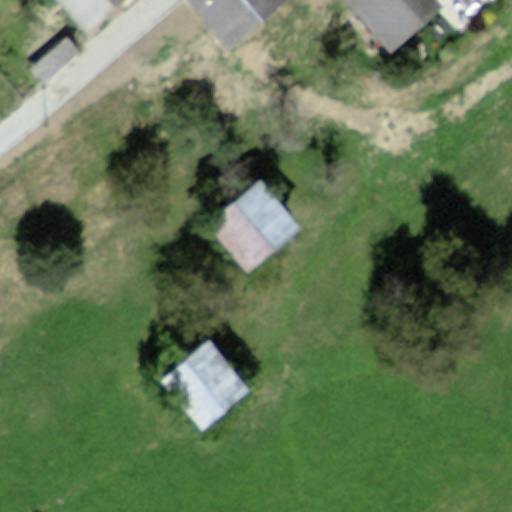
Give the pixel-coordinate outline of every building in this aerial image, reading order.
[(60,0),(84,26),(113,0),(60,0)] [(278,0),(196,0),(231,41),(278,0)] [(353,0),(386,37),(425,3),(422,0),(353,0)] [(293,229),(257,183),(203,224),(239,271),(293,229)] [(209,337),(158,373),(195,423),(245,387),(209,337)]
